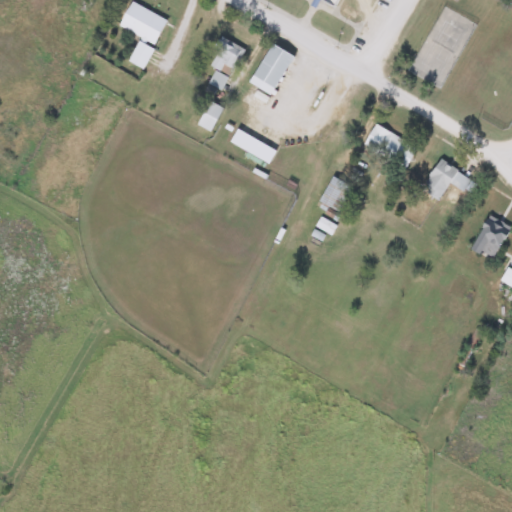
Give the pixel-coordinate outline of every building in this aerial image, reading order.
[(73,0),(94,16),(101,7),(91,0),(73,0)] [(153,47),(166,20),(129,1),(117,26),(138,37),(126,61),(142,69),(153,47)] [(220,90),(227,75),(230,76),(243,49),(219,38),(206,65),(214,69),(207,84),(220,90)] [(246,83),(269,96),(292,56),(269,43),(246,83)] [(339,125),(351,103),(337,95),(324,117),(339,125)] [(221,109),(208,101),(195,124),(209,132),(221,109)] [(415,147),(372,125),(361,146),(404,169),(415,147)] [(463,192),(470,178),(436,160),(420,190),(437,199),(446,183),(463,192)] [(324,208),(345,209),(347,182),(326,180),(324,208)] [(509,227),(486,215),(469,248),(491,260),(509,227)] [(498,280),(511,288),(511,271),(505,267),(498,280)]
